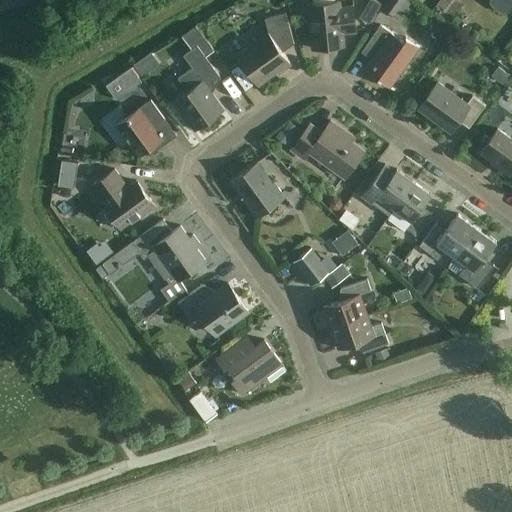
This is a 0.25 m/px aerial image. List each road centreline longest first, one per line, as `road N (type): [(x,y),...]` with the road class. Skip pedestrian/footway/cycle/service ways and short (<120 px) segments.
road 1 (residential): [(324,402),(296,325),(200,193),(197,170),(206,157),(297,90),(332,84),(511,214)]
road 2 (residential): [(0,511),(324,402)]
road 3 (residential): [(511,347),(453,354),(324,402)]
